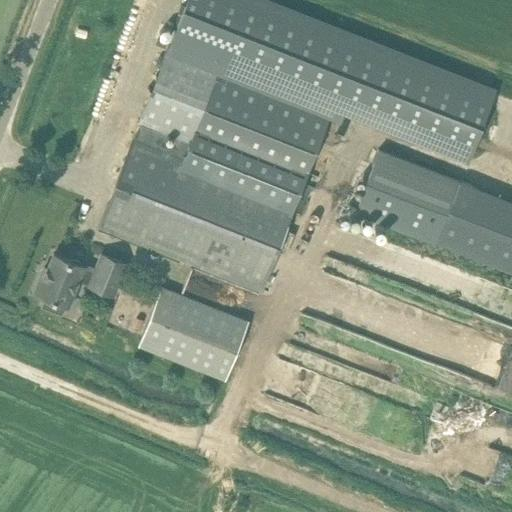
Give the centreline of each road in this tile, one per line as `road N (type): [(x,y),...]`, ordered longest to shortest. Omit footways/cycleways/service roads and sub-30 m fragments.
road 1 (track): [(0,360),(209,444)]
road 2 (unclassified): [(0,123),(48,0)]
